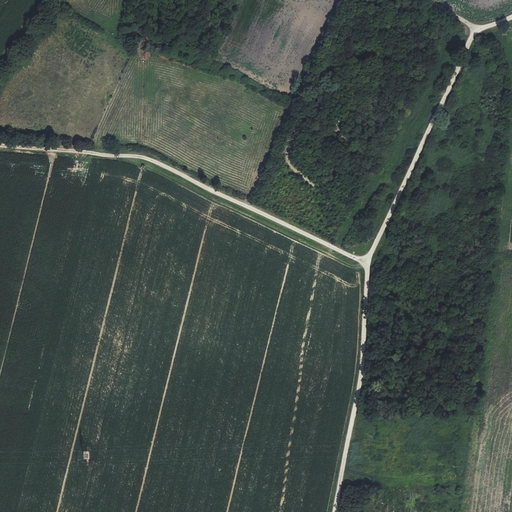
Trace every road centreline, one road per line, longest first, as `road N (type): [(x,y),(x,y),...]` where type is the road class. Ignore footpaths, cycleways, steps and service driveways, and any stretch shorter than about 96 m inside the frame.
road 1 (track): [(511,13),(466,44),(367,261),(361,361),(332,511)]
road 2 (track): [(0,143),(146,156),(367,261)]
